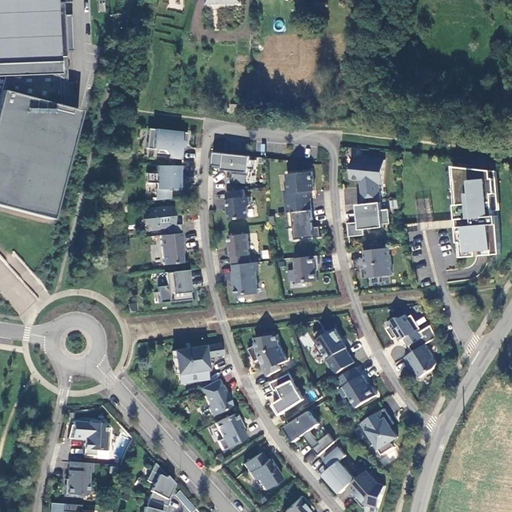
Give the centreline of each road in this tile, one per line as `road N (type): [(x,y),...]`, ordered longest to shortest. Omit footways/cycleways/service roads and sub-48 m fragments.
road 1 (residential): [(442,434),(402,393),(355,304),(338,227),(335,146),(321,138),(210,132),(206,246),(232,352),(274,431),(339,511)]
road 2 (unclassified): [(91,362),(231,511)]
road 3 (residential): [(60,364),(64,386),(37,511)]
road 4 (residential): [(429,235),(445,295),(485,357)]
